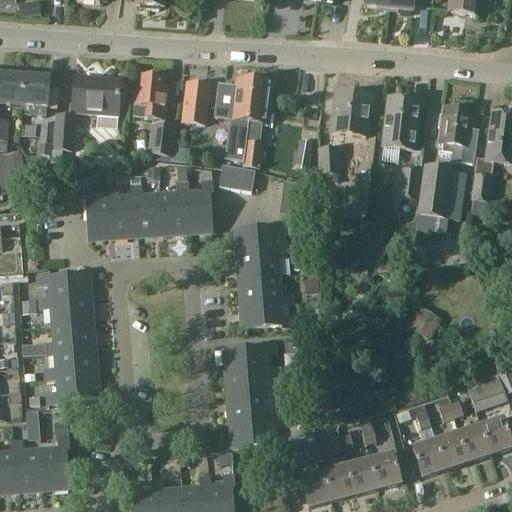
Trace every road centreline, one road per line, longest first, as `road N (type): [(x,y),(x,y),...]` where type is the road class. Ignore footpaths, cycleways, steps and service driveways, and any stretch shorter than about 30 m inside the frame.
road 1 (residential): [(0,39),(511,75)]
road 2 (residential): [(128,421),(133,437),(148,443),(180,441),(197,427),(191,289),(186,273),(170,267),(126,272),(117,289)]
road 3 (residential): [(117,289),(128,421)]
